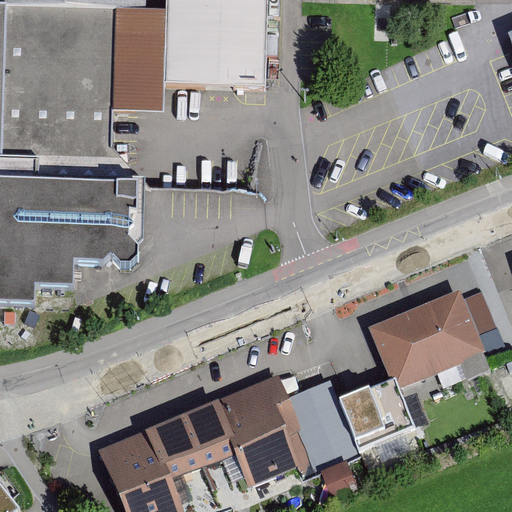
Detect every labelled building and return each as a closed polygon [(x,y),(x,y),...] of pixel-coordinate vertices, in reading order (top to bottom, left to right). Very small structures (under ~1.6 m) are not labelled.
[(166,123),(167,93),(169,10),(149,10),(149,0),(0,0),(0,164),(41,165),(116,167),(117,122),(166,123)] [(168,0),(169,10),(167,93),(266,96),(268,0),(168,0)] [(0,314),(37,316),(37,300),(75,301),(76,275),(141,276),(143,196),(40,194),(41,165),(0,164),(0,314)] [(483,298),(465,305),(480,342),(498,335),(483,298)] [(460,302),(368,340),(391,394),(395,403),(401,400),(463,374),(469,387),(489,379),(484,365),(487,364),(460,302)] [(306,511),(332,503),(335,508),(358,492),(348,467),(363,461),(362,457),(344,416),(332,388),(288,407),(278,384),(101,461),(122,511),(306,511)] [(391,394),(344,416),(362,457),(418,435),(401,400),(395,403),(391,394)] [(0,511),(17,511),(22,509),(0,480),(0,511)]
